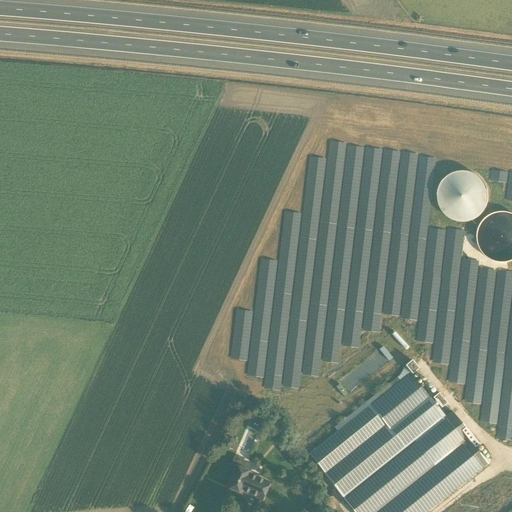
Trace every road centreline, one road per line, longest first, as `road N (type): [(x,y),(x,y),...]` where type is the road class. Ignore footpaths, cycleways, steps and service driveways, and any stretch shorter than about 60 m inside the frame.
road 1 (motorway): [(511,63),(0,8)]
road 2 (motorway): [(0,35),(511,89)]
